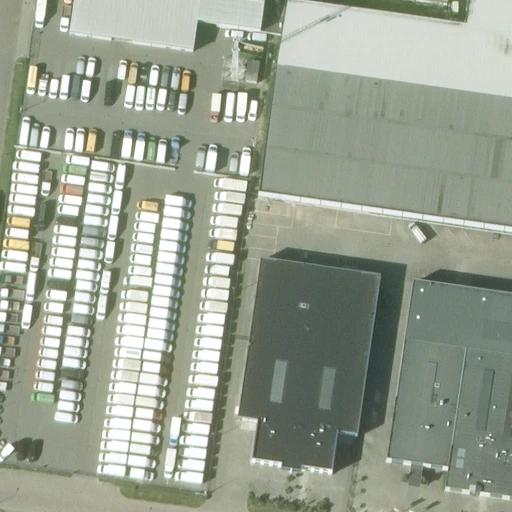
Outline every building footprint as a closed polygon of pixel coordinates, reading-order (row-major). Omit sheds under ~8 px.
[(196,26),(271,37),(276,3),(264,1),(264,0),(74,0),(69,37),(192,54),(196,26)] [(511,0),(467,0),(464,30),(276,3),(271,37),(280,38),(257,199),(511,234),(511,0)] [(256,85),(259,65),(247,64),(244,84),(256,85)] [(136,245),(119,385),(213,397),(230,257),(136,245)] [(337,437),(356,440),(380,280),(259,263),(236,422),(256,425),(250,465),(331,477),(337,437)] [(511,299),(412,285),(403,344),(395,403),(394,403),(385,464),(447,473),(444,493),(511,502),(511,299)]
